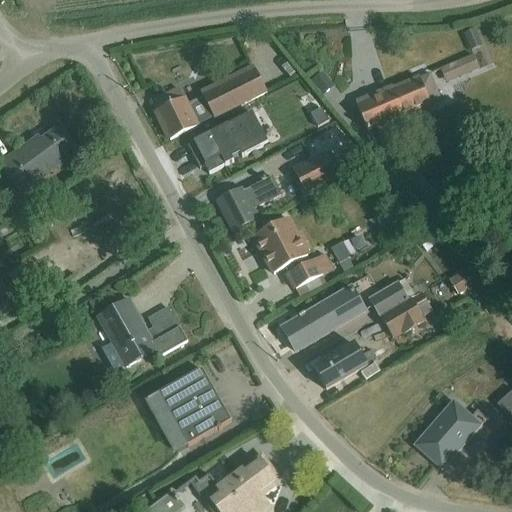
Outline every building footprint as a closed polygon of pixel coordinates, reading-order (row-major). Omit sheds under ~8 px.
[(473,58),(442,72),(447,86),(479,72),(473,58)] [(170,143),(267,96),(255,73),(203,98),(204,101),(196,105),(187,109),(178,91),(151,104),(170,143)] [(323,75),(312,83),(323,99),(335,89),(323,75)] [(368,135),(395,124),(396,125),(432,110),(431,108),(442,104),(430,76),(357,107),(368,135)] [(253,116),(188,149),(200,172),(209,168),(212,175),(209,177),(209,178),(234,164),(233,161),(241,157),(242,160),(269,146),(253,116)] [(78,154),(61,130),(32,151),(29,148),(1,168),(21,195),(78,154)] [(461,202),(419,153),(399,172),(440,220),(461,202)] [(298,183),(284,190),(292,206),(306,198),(307,200),(338,183),(336,178),(353,169),(349,161),(339,166),(333,154),(326,158),(325,156),(293,173),(298,183)] [(246,189),(265,179),(258,166),(239,175),(246,189)] [(242,190),(217,204),(234,236),(258,223),(254,212),(282,198),(272,179),(244,193),(242,190)] [(380,213),(379,234),(403,235),(404,214),(380,213)] [(287,271),(290,276),(285,279),(294,295),(296,294),(322,280),(334,274),(326,258),(300,270),(297,265),(310,258),(309,255),(312,253),(303,235),(299,237),(291,221),(254,240),(274,278),(287,271)] [(432,236),(419,245),(426,254),(438,246),(432,236)] [(350,241),(335,246),(344,270),(359,264),(350,241)] [(463,274),(449,282),(458,298),(473,289),(463,274)] [(322,280),(296,294),(300,301),(326,287),(322,280)] [(381,320),(419,297),(416,292),(413,295),(405,282),(399,286),(398,285),(368,303),(379,320),(381,320)] [(296,356),(367,314),(353,290),(286,329),(290,337),(286,339),(296,356)] [(419,297),(381,320),(394,342),(426,324),(424,320),(433,315),(423,295),(419,297)] [(0,315),(4,322),(24,310),(17,298),(0,307),(0,315)] [(156,354),(160,361),(188,345),(180,331),(169,312),(169,313),(170,315),(151,326),(150,323),(149,324),(160,343),(153,347),(128,303),(98,320),(113,347),(102,353),(114,376),(124,370),(125,371),(156,354)] [(168,311),(148,322),(149,324),(150,323),(151,326),(170,315),(169,313),(169,312),(168,311)] [(94,347),(82,354),(96,376),(107,369),(94,347)] [(314,373),(313,374),(319,383),(320,383),(326,393),(367,369),(355,349),(314,373)] [(179,457),(189,453),(188,450),(232,426),(217,400),(202,374),(145,406),(160,431),(175,458),(178,455),(179,457)] [(511,394),(497,408),(511,424),(511,394)] [(488,421),(480,413),(473,420),(455,404),(425,438),(428,440),(418,452),(437,469),(448,457),(453,462),(488,421)] [(0,429),(10,424),(2,409),(0,410),(0,429)] [(448,457),(437,469),(442,474),(453,462),(448,457)] [(0,479),(8,475),(0,460),(0,479)] [(197,482),(191,486),(210,511),(266,511),(268,507),(260,497),(279,482),(265,463),(245,477),(243,474),(219,492),(210,479),(200,487),(197,482)] [(174,495),(150,511),(182,511),(185,510),(174,495)]
